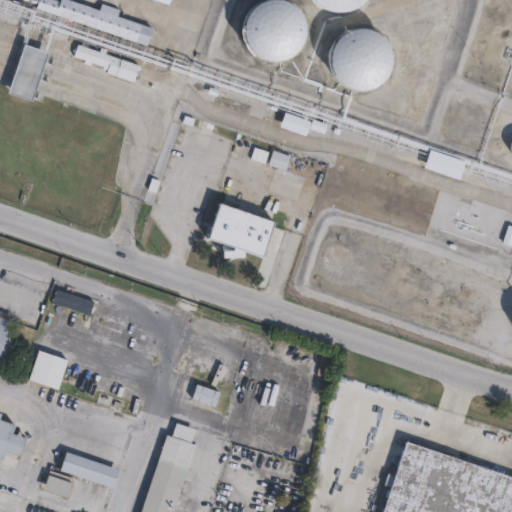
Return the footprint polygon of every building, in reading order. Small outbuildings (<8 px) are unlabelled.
[(40,0),(57,0),(61,1),(61,0),(71,0),(100,10),(102,3),(121,10),(119,16),(155,28),(148,46),(38,8),(40,0)] [(277,59),(260,56),(247,46),(241,30),(244,14),(254,1),(256,0),(288,0),(299,8),(305,23),(302,40),(292,53),(277,59)] [(342,12),(324,9),(312,0),(362,0),(359,5),(342,12)] [(364,90),(348,87),(335,77),(329,61),(331,45),(342,32),(357,26),(373,29),(386,39),(392,55),(390,71),(379,84),(364,90)] [(50,53),(33,101),(10,93),(26,44),(50,53)] [(141,66),(135,82),(109,72),(110,68),(76,56),(79,44),(141,66)] [(309,123),(304,137),(278,127),(283,113),(309,123)] [(252,145),(250,150),(245,148),(243,154),(238,152),(236,159),(231,157),(239,134),(244,136),(243,138),(253,142),(252,145)] [(460,176),(459,179),(424,166),(424,165),(430,148),(465,161),(460,176)] [(288,159),(284,171),(267,165),(271,154),(272,151),(289,157),(288,159)] [(274,223),(262,256),(211,238),(222,205),(274,223)] [(511,225),(511,242),(511,245),(501,241),(507,224),(511,225)] [(407,260),(382,278),(400,303),(425,285),(407,260)] [(75,290),(99,295),(103,280),(79,274),(75,290)] [(92,307),(89,318),(52,307),(56,296),(92,307)] [(0,342),(8,345),(0,369),(0,324),(5,326),(0,342)] [(66,366),(55,397),(26,387),(37,356),(66,366)] [(222,399),(217,413),(193,404),(196,391),(222,399)] [(0,425),(14,430),(12,438),(24,442),(18,461),(4,457),(2,467),(0,466),(0,425)] [(194,435),(190,449),(195,451),(173,511),(142,511),(165,438),(172,442),(177,429),(194,435)] [(407,442),(511,477),(511,511),(383,511),(391,487),(385,485),(389,474),(396,476),(407,442)] [(117,476),(111,494),(59,478),(65,459),(117,476)] [(65,497),(73,479),(50,470),(43,488),(65,497)] [(70,491),(64,503),(41,495),(46,483),(70,491)]
